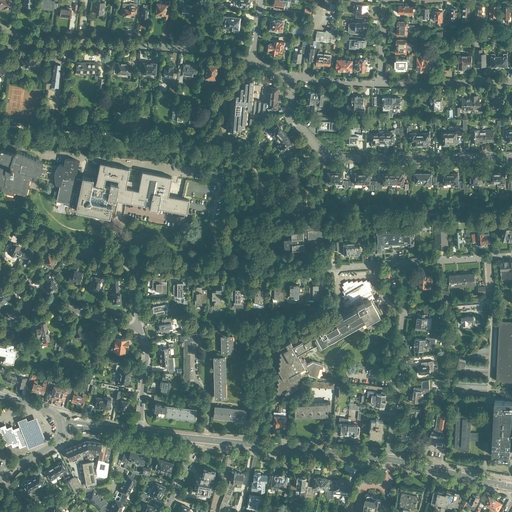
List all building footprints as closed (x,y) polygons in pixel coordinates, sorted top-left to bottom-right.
[(4,8),(6,8),(6,9),(9,9),(11,9),(11,0),(0,0),(0,6),(4,7),(4,8)] [(46,8),(49,8),(53,8),(53,10),(55,0),(57,1),(58,1),(57,0),(41,0),(41,1),(42,1),(41,8),(41,7),(46,7),(46,8)] [(97,8),(96,14),(104,15),(105,3),(100,2),(100,0),(99,0),(93,0),(92,7),(97,8)] [(184,0),(179,0),(178,9),(182,9),(182,14),(193,15),(193,8),(197,8),(197,0),(191,0),(191,5),(184,5),(184,0)] [(235,0),(236,0),(235,0),(234,6),(244,7),(244,8),(246,8),(247,7),(248,5),(249,5),(249,0),(235,0)] [(292,0),(292,1),(291,1),(283,0),(275,0),(275,4),(274,4),(274,6),(274,7),(274,8),(285,9),(285,5),(288,5),(288,3),(290,3),(298,4),(298,0),(292,0)] [(165,4),(157,3),(156,10),(155,10),(155,11),(154,11),(154,12),(154,13),(155,13),(155,14),(160,14),(160,15),(165,15),(164,18),(168,18),(169,5),(168,5),(168,2),(166,1),(165,4)] [(137,4),(130,3),(130,4),(123,4),(123,9),(122,8),(121,14),(122,14),(122,15),(124,16),(125,17),(126,17),(127,16),(129,16),(130,17),(131,17),(132,17),(134,17),(135,11),(137,11),(137,4)] [(358,7),(358,10),(356,10),(356,15),(367,16),(368,16),(369,15),(369,13),(368,11),(368,5),(355,4),(355,7),(358,7)] [(413,16),(413,14),(413,11),(415,11),(415,9),(413,9),(413,7),(411,7),(411,6),(405,5),(405,6),(400,5),(400,6),(399,9),(398,9),(398,13),(410,14),(410,16),(413,16)] [(484,20),(484,15),(485,6),(484,6),(483,5),(481,5),(476,5),(476,13),(477,14),(476,18),(480,18),(480,19),(484,20)] [(511,16),(511,12),(510,12),(510,7),(508,7),(508,6),(507,5),(504,5),(504,6),(503,6),(503,18),(507,18),(507,23),(511,23),(511,19),(511,16)] [(67,7),(67,10),(61,9),(60,12),(60,13),(60,16),(64,16),(71,17),(71,10),(71,8),(67,7)] [(419,9),(419,20),(419,23),(422,23),(422,21),(422,18),(428,18),(428,17),(429,17),(429,9),(422,8),(422,10),(419,9)] [(435,11),(434,22),(444,22),(444,19),(443,19),(443,12),(435,11)] [(224,15),(222,15),(222,18),(224,18),(223,27),(229,27),(229,28),(234,28),(234,31),(238,32),(239,28),(240,27),(240,25),(239,24),(239,22),(241,21),(241,18),(240,18),(240,17),(234,16),(230,15),(230,16),(224,15)] [(287,17),(283,16),(278,15),(277,18),(276,18),(275,20),(274,19),(274,20),(273,21),(273,22),(274,23),(273,29),(283,31),(285,20),(287,20),(292,21),(292,17),(287,17)] [(368,32),(368,29),(367,28),(366,28),(367,22),(362,21),(362,23),(357,22),(357,23),(351,22),(351,23),(349,23),(348,32),(350,32),(350,33),(362,34),(362,33),(366,33),(366,32),(366,33),(368,32)] [(316,41),(318,42),(321,42),(336,44),(336,35),(317,33),(316,41)] [(292,38),(279,36),(279,40),(274,39),(273,38),(273,39),(274,40),(273,43),(270,42),(269,44),(267,45),(267,46),(268,48),(269,48),(268,52),(267,53),(268,53),(278,54),(278,52),(283,53),(284,47),(285,44),(286,44),(291,45),(292,38)] [(365,40),(350,39),(350,45),(351,45),(351,48),(356,48),(356,47),(359,48),(360,46),(365,46),(365,40)] [(482,44),(482,50),(477,50),(477,57),(478,57),(478,66),(486,66),(486,54),(488,54),(488,46),(482,44)] [(298,52),(295,52),(294,61),(301,62),(302,53),(305,54),(306,48),(302,47),(302,49),(299,49),(298,52)] [(317,64),(323,65),(324,56),(325,54),(318,53),(316,65),(317,65),(317,64)] [(459,61),(459,68),(459,70),(464,70),(464,68),(470,68),(471,67),(472,61),(472,58),(472,55),(460,55),(460,53),(457,53),(457,61),(459,61)] [(500,67),(500,56),(496,56),(496,53),(492,53),(492,66),(495,66),(495,68),(500,67)] [(500,56),(500,67),(504,67),(504,66),(508,66),(507,53),(504,53),(504,56),(500,56)] [(332,55),(325,54),(324,56),(323,65),(330,66),(332,55)] [(345,59),(344,70),(349,70),(349,71),(349,72),(351,72),(352,72),(352,70),(352,67),(353,67),(353,63),(353,59),(353,54),(349,54),(349,56),(349,59),(345,59)] [(358,63),(358,69),(360,69),(360,70),(365,70),(368,70),(368,65),(366,65),(366,60),(360,59),(360,55),(355,54),(355,57),(357,57),(357,59),(356,59),(356,63),(358,63)] [(408,56),(408,59),(404,59),(404,58),(399,58),(399,59),(396,59),(396,64),(395,65),(395,66),(396,67),(396,68),(397,68),(397,70),(397,71),(400,71),(401,70),(401,68),(407,68),(410,68),(410,67),(415,67),(415,56),(408,56)] [(418,56),(417,63),(417,66),(419,66),(419,70),(420,71),(422,71),(423,70),(428,70),(428,69),(431,69),(431,65),(428,64),(429,59),(424,59),(424,58),(421,57),(421,56),(418,56)] [(28,59),(20,60),(20,65),(26,65),(26,67),(34,67),(34,69),(35,69),(37,69),(38,67),(38,64),(38,63),(40,63),(40,60),(31,60),(31,58),(30,58),(29,58),(28,58),(28,59)] [(344,70),(345,59),(341,59),(341,58),(338,58),(337,62),(337,66),(337,70),(337,71),(338,72),(340,72),(340,71),(340,70),(344,70)] [(77,62),(77,72),(79,72),(80,72),(95,72),(97,72),(97,63),(77,62)] [(128,73),(130,73),(130,63),(115,62),(115,68),(112,68),(112,72),(125,73),(125,74),(128,74),(128,73)] [(61,64),(54,63),(51,84),(59,85),(61,64)] [(144,63),(142,63),(141,69),(143,69),(143,73),(149,73),(149,75),(154,75),(154,74),(156,74),(156,63),(144,63)] [(184,63),(183,75),(193,76),(193,74),(197,75),(198,65),(184,63)] [(207,80),(213,81),(213,78),(215,78),(216,69),(223,70),(223,66),(207,64),(206,77),(208,77),(207,80)] [(178,74),(173,73),(173,70),(172,70),(172,68),(173,68),(173,67),(165,66),(165,67),(164,67),(163,76),(164,76),(165,77),(167,77),(168,77),(169,77),(169,76),(171,77),(169,93),(170,93),(170,95),(175,96),(178,74)] [(265,107),(266,102),(261,102),(261,101),(257,101),(257,100),(252,99),(254,79),(245,79),(245,81),(241,80),(241,85),(237,85),(236,94),(232,93),(229,120),(227,120),(226,129),(231,130),(231,129),(237,129),(237,127),(241,128),(242,122),(246,122),(247,111),(251,111),(250,116),(255,116),(255,118),(260,119),(260,116),(264,116),(265,107)] [(129,83),(128,90),(134,90),(134,91),(135,91),(137,81),(129,81),(129,83)] [(268,94),(268,97),(278,97),(278,93),(277,93),(278,87),(278,86),(277,86),(277,85),(276,85),(275,86),(275,87),(274,87),(271,87),(270,91),(269,91),(269,94),(268,94)] [(307,92),(306,96),(309,96),(309,97),(308,102),(309,103),(312,104),(313,103),(313,107),(312,115),(314,115),(314,114),(314,110),(315,107),(317,93),(315,92),(309,92),(307,92)] [(317,93),(315,107),(317,107),(322,107),(323,103),(324,99),(326,99),(327,94),(324,94),(319,93),(317,93)] [(364,102),(363,102),(364,97),(358,96),(353,96),(351,96),(351,101),(353,101),(353,105),(351,105),(351,103),(348,103),(347,111),(356,112),(356,110),(364,111),(365,107),(361,107),(361,106),(363,106),(363,103),(364,103),(364,102)] [(471,96),(471,99),(471,109),(479,109),(479,99),(478,99),(478,96),(471,96)] [(498,96),(493,96),(493,108),(501,108),(501,96),(498,96)] [(267,103),(266,102),(265,107),(273,107),(273,108),(273,109),(274,109),(274,110),(275,110),(276,110),(276,109),(278,97),(268,97),(267,103)] [(393,117),(393,113),(393,97),(390,97),(390,98),(385,98),(385,100),(383,100),(383,105),(385,105),(385,107),(389,107),(389,108),(388,108),(388,117),(393,117)] [(393,97),(393,113),(396,113),(396,112),(400,112),(400,107),(400,105),(402,105),(402,100),(400,100),(400,98),(395,98),(395,97),(393,97)] [(439,109),(439,110),(443,110),(443,107),(443,97),(437,97),(432,97),(432,98),(430,98),(430,103),(432,103),(432,108),(433,108),(433,110),(437,110),(437,109),(439,109)] [(471,109),(471,99),(463,99),(463,109),(471,109)] [(174,106),(172,117),(177,118),(177,117),(177,120),(183,121),(183,119),(184,116),(188,117),(188,118),(189,119),(189,123),(194,124),(195,119),(194,119),(194,118),(193,118),(193,117),(193,116),(191,116),(192,111),(191,111),(191,110),(193,110),(196,110),(196,108),(197,108),(191,107),(191,106),(190,106),(190,107),(189,107),(188,111),(178,110),(178,106),(174,106)] [(339,120),(339,117),(318,117),(317,125),(320,125),(320,130),(336,130),(336,128),(343,129),(343,120),(339,120)] [(275,138),(283,131),(282,131),(282,129),(281,128),(280,127),(277,125),(274,128),(271,131),(267,127),(264,130),(266,133),(268,131),(275,138)] [(420,145),(420,134),(417,134),(417,133),(412,133),(412,126),(406,126),(406,137),(411,137),(411,142),(413,142),(413,145),(416,145),(420,145)] [(389,133),(387,133),(386,144),(390,144),(394,144),(394,133),(398,133),(399,128),(395,128),(395,130),(391,130),(389,132),(389,133)] [(348,139),(348,144),(350,144),(354,145),(354,144),(357,144),(357,141),(359,141),(359,139),(365,139),(366,131),(363,131),(362,134),(359,134),(354,134),(355,129),(350,129),(350,139),(348,139)] [(450,130),(450,143),(455,143),(458,143),(458,139),(457,139),(457,130),(450,130)] [(482,140),(482,132),(479,132),(479,130),(471,130),(471,142),(479,141),(479,140),(482,140)] [(482,131),(482,132),(482,140),(486,140),(486,141),(493,141),(493,130),(485,130),(485,131),(482,131)] [(280,143),(287,136),(287,135),(287,134),(285,132),(284,132),(283,131),(275,138),(280,143)] [(420,134),(420,145),(424,145),(428,145),(428,142),(430,142),(430,137),(435,137),(435,132),(429,132),(429,133),(423,133),(423,134),(420,134)] [(287,136),(280,143),(276,146),(277,147),(278,146),(282,151),(288,145),(288,146),(289,146),(290,146),(291,145),(292,145),(292,144),(292,143),(291,142),(288,139),(289,138),(289,137),(287,136)] [(0,188),(1,189),(0,194),(13,197),(14,191),(27,194),(30,178),(37,180),(37,177),(40,177),(55,180),(55,178),(55,175),(55,171),(57,168),(58,166),(43,163),(43,162),(42,161),(39,160),(21,152),(22,151),(21,151),(18,150),(14,153),(3,150),(3,149),(1,149),(1,150),(0,149),(0,188)] [(55,175),(55,178),(55,180),(56,184),(60,184),(58,191),(56,191),(56,195),(57,195),(56,200),(57,200),(57,202),(61,203),(61,201),(66,202),(66,204),(70,205),(70,203),(71,203),(71,202),(77,174),(79,161),(76,159),(65,158),(64,163),(64,164),(60,164),(58,165),(58,166),(57,168),(55,171),(55,175)] [(77,174),(71,202),(77,203),(76,207),(76,209),(76,210),(79,211),(78,211),(79,211),(83,212),(84,212),(88,213),(92,214),(93,214),(102,216),(104,216),(110,217),(111,214),(112,210),(112,209),(112,206),(109,205),(107,205),(108,200),(110,200),(112,201),(113,201),(116,201),(116,200),(116,199),(119,199),(119,200),(126,201),(133,202),(140,204),(145,205),(145,204),(150,206),(150,207),(149,208),(158,210),(158,208),(158,207),(161,208),(165,209),(171,210),(175,211),(176,211),(182,212),(183,213),(183,212),(188,214),(208,218),(214,185),(186,179),(172,177),(168,176),(161,174),(154,173),(147,172),(147,171),(142,171),(130,168),(126,167),(125,167),(119,166),(118,166),(112,164),(111,164),(105,163),(104,163),(100,162),(99,165),(99,168),(97,178),(95,185),(92,184),(93,181),(94,178),(86,176),(82,176),(77,174)] [(493,183),(497,183),(497,172),(496,172),(495,171),(493,171),(492,172),(489,172),(490,181),(484,181),(484,186),(488,186),(488,184),(493,184),(493,183)] [(498,172),(497,172),(497,183),(501,183),(501,184),(504,184),(506,186),(503,188),(506,191),(504,193),(506,196),(504,197),(504,200),(511,199),(511,180),(505,180),(505,172),(502,172),(501,171),(499,171),(498,172)] [(326,186),(326,184),(331,184),(332,183),(335,183),(336,172),(335,172),(334,172),(332,172),(331,172),(328,172),(328,181),(323,181),(323,186),(326,186)] [(336,172),(335,183),(339,183),(339,184),(345,184),(345,188),(348,188),(348,181),(343,181),(343,172),(340,172),(337,172),(336,172)] [(362,185),(362,173),(361,172),(358,172),(358,173),(355,173),(355,181),(350,181),(350,186),(353,186),(353,184),(362,185)] [(362,173),(362,185),(370,185),(370,189),(376,189),(376,181),(370,181),(370,173),(367,173),(366,172),(364,172),(363,173),(362,173)] [(451,184),(450,173),(449,172),(447,173),(446,173),(443,173),(443,182),(438,182),(438,187),(441,187),(442,187),(442,186),(443,186),(443,185),(447,185),(447,184),(451,184)] [(455,173),(454,172),(452,172),(451,173),(450,173),(451,184),(455,184),(455,187),(460,187),(460,188),(464,188),(463,181),(458,181),(458,173),(455,173)] [(479,186),(479,200),(484,200),(484,181),(478,181),(478,174),(478,173),(477,173),(477,172),(476,172),(475,172),(475,173),(474,173),(474,174),(469,174),(469,179),(470,179),(470,184),(475,184),(475,185),(480,185),(480,186),(479,186)] [(382,174),(382,183),(376,183),(376,189),(380,189),(380,186),(383,186),(383,185),(385,185),(385,184),(389,184),(389,173),(385,173),(385,174),(382,174)] [(422,183),(424,183),(424,173),(415,173),(415,183),(419,183),(420,184),(422,184),(422,183)] [(432,173),(424,173),(424,183),(424,185),(428,185),(428,187),(431,187),(431,185),(432,185),(432,173)] [(451,223),(451,226),(451,228),(454,228),(454,231),(455,239),(455,241),(455,245),(458,245),(459,246),(459,247),(462,246),(463,246),(463,245),(463,244),(464,244),(465,243),(464,241),(464,240),(462,241),(462,230),(459,230),(459,221),(451,221),(451,223)] [(314,224),(301,224),(301,229),(302,229),(303,231),(291,232),(291,238),(290,238),(288,238),(283,239),(284,249),(289,249),(291,249),(291,248),(292,248),(292,249),(304,249),(303,242),(303,241),(306,241),(312,241),(311,238),(322,238),(322,236),(322,230),(320,230),(320,228),(316,228),(316,229),(315,229),(314,224)] [(435,224),(436,249),(440,249),(444,249),(448,248),(447,226),(446,226),(446,224),(435,224)] [(413,230),(412,226),(409,226),(408,225),(406,225),(405,226),(402,226),(402,227),(381,229),(381,228),(374,228),(375,235),(376,235),(376,239),(375,240),(376,251),(385,251),(385,245),(408,243),(408,245),(409,246),(413,246),(414,245),(414,243),(414,237),(413,237),(413,236),(415,235),(415,232),(413,231),(413,230)] [(502,236),(501,237),(502,239),(504,238),(506,239),(508,239),(507,241),(510,241),(511,242),(511,241),(511,229),(509,229),(509,228),(505,227),(502,236)] [(483,233),(478,234),(479,244),(479,246),(484,246),(483,244),(484,244),(484,243),(490,243),(490,237),(489,233),(489,230),(485,230),(485,233),(483,233)] [(352,254),(351,240),(348,240),(348,243),(347,243),(343,244),(343,250),(342,250),(342,254),(344,254),(344,255),(352,254)] [(353,240),(351,240),(352,254),(355,254),(355,255),(358,255),(358,254),(359,254),(359,253),(361,253),(360,249),(358,249),(358,242),(355,243),(355,242),(353,242),(353,240)] [(20,258),(23,252),(19,250),(20,246),(18,245),(17,244),(15,243),(14,244),(13,244),(9,253),(10,254),(11,255),(13,256),(14,255),(16,256),(20,258)] [(23,252),(20,258),(24,259),(26,260),(26,261),(28,262),(30,262),(34,252),(33,252),(33,251),(31,250),(30,250),(27,249),(26,253),(23,252)] [(48,253),(43,262),(46,264),(46,266),(49,268),(50,267),(50,266),(53,268),(58,258),(56,257),(52,254),(51,255),(48,253)] [(503,264),(501,264),(501,265),(501,268),(502,279),(511,278),(511,261),(503,262),(503,264)] [(71,282),(79,284),(82,272),(78,271),(79,266),(76,265),(74,273),(70,272),(68,281),(71,282)] [(95,277),(93,277),(91,277),(90,281),(91,282),(89,287),(94,288),(93,291),(98,292),(101,282),(101,281),(104,282),(104,280),(107,280),(108,275),(106,274),(106,272),(101,270),(100,276),(101,276),(100,278),(97,277),(96,278),(95,278),(95,277)] [(421,280),(420,286),(433,287),(433,280),(432,280),(432,276),(430,275),(430,274),(425,273),(425,274),(423,274),(422,275),(421,275),(421,276),(420,276),(420,280),(421,280)] [(475,273),(466,274),(467,285),(476,284),(475,273)] [(467,285),(466,274),(449,275),(450,286),(467,285)] [(166,293),(167,284),(162,284),(162,277),(156,277),(156,279),(153,279),(153,288),(155,288),(155,291),(159,292),(159,293),(166,293)] [(53,279),(48,283),(46,281),(43,284),(46,288),(46,287),(47,288),(46,289),(47,290),(46,291),(48,293),(49,293),(50,294),(55,289),(56,290),(57,289),(57,288),(57,287),(55,284),(56,283),(53,279)] [(114,291),(112,291),(113,303),(116,303),(116,304),(117,304),(118,305),(120,305),(120,304),(121,304),(120,297),(121,296),(121,294),(120,294),(120,293),(118,293),(118,288),(119,288),(118,279),(112,280),(113,285),(113,288),(114,291)] [(32,284),(28,280),(22,287),(25,290),(32,284)] [(376,301),(375,301),(370,291),(372,290),(370,286),(372,285),(371,285),(369,281),(368,282),(366,280),(363,282),(362,280),(358,282),(357,280),(357,281),(353,283),(352,281),(348,283),(347,281),(343,283),(344,285),(342,286),(345,290),(343,291),(345,295),(343,296),(345,299),(343,300),(345,304),(343,305),(346,309),(344,310),(345,312),(346,314),(342,316),(342,314),(331,320),(332,322),(324,326),(319,329),(314,332),(301,340),(297,334),(292,337),(293,338),(285,343),(286,344),(280,347),(282,350),(280,352),(281,355),(279,356),(281,359),(279,360),(281,364),(278,365),(280,368),(278,369),(280,372),(278,373),(279,377),(277,378),(279,381),(277,382),(279,385),(276,386),(278,390),(276,391),(278,394),(282,392),(283,393),(285,392),(286,393),(289,391),(290,393),(294,391),(293,390),(298,387),(297,384),(299,383),(297,380),(299,378),(299,377),(305,374),(305,375),(308,373),(309,374),(318,377),(319,377),(317,376),(321,364),(322,364),(322,363),(321,363),(313,361),(307,364),(306,362),(304,358),(303,359),(301,356),(299,357),(298,354),(297,354),(296,353),(302,350),(303,349),(305,348),(307,347),(309,346),(310,345),(312,344),(319,340),(321,344),(327,341),(329,344),(344,336),(342,333),(347,330),(360,322),(362,324),(380,314),(383,313),(382,313),(377,303),(378,303),(378,302),(378,301),(377,301),(376,301)] [(183,282),(177,282),(177,284),(174,284),(174,293),(176,293),(176,297),(180,297),(180,298),(187,298),(188,289),(183,289),(183,282)] [(280,292),(280,290),(280,285),(274,285),(274,287),(270,287),(270,295),(273,295),(273,299),(277,299),(277,301),(284,301),(284,292),(280,292)] [(299,292),(299,289),(299,285),(293,285),(293,287),(290,287),(290,295),(292,295),(292,299),(296,299),(296,301),(304,301),(304,292),(299,292)] [(318,292),(318,289),(318,285),(313,285),(313,287),(309,287),(309,295),(310,295),(310,296),(309,296),(309,298),(310,298),(310,299),(316,299),(316,301),(323,301),(323,292),(318,292)] [(193,289),(192,297),(195,297),(195,301),(195,305),(202,305),(202,303),(206,303),(207,289),(202,289),(202,287),(196,286),(196,289),(193,289)] [(212,291),(212,299),(215,299),(215,303),(215,307),(226,307),(226,305),(226,296),(221,296),(221,289),(216,289),(216,291),(212,291)] [(232,291),(232,299),(234,299),(234,303),(234,307),(245,308),(245,305),(246,296),(241,296),(241,289),(235,289),(235,291),(232,291)] [(251,291),(251,299),(254,299),(253,303),(253,307),(258,307),(258,305),(265,305),(265,296),(260,296),(260,289),(255,289),(255,291),(251,291)] [(167,298),(159,300),(160,305),(153,306),(154,312),(156,311),(156,315),(165,313),(164,311),(168,310),(167,306),(169,305),(167,298)] [(416,328),(416,330),(421,331),(421,328),(426,329),(431,330),(431,321),(427,321),(428,318),(427,318),(428,314),(418,313),(418,317),(417,323),(416,328)] [(462,316),(462,322),(463,322),(464,327),(469,326),(468,322),(473,321),(473,324),(481,323),(480,315),(480,317),(477,317),(477,316),(473,316),(473,315),(462,316)] [(158,325),(159,331),(161,330),(162,334),(170,332),(170,329),(173,329),(172,325),(174,324),(173,317),(164,319),(165,324),(158,325)] [(511,320),(500,320),(497,380),(511,381),(511,320)] [(49,339),(46,321),(41,322),(41,323),(36,324),(37,328),(38,336),(41,335),(41,340),(44,339),(44,340),(49,339)] [(81,339),(86,340),(88,334),(79,331),(76,338),(81,340),(81,339)] [(88,334),(86,340),(90,342),(90,343),(90,344),(90,345),(91,346),(92,347),(94,348),(93,351),(96,352),(97,347),(96,347),(99,338),(94,336),(95,333),(89,331),(88,334)] [(430,337),(424,336),(424,339),(416,338),(415,342),(415,344),(415,349),(415,351),(419,351),(420,349),(424,349),(426,348),(426,346),(428,346),(429,345),(429,346),(429,345),(435,346),(435,342),(436,342),(437,339),(435,339),(436,337),(444,338),(444,332),(439,331),(431,333),(430,337)] [(233,336),(222,336),(222,352),(233,352),(233,336)] [(127,339),(116,338),(116,339),(114,339),(113,346),(115,347),(115,350),(116,351),(117,352),(122,353),(123,352),(125,352),(125,346),(126,346),(127,346),(128,340),(127,340),(127,339)] [(0,358),(1,358),(1,363),(8,364),(9,362),(14,363),(17,348),(13,348),(14,346),(13,346),(14,343),(7,342),(7,344),(0,342),(0,358)] [(64,344),(56,342),(54,349),(62,351),(64,344)] [(168,348),(160,349),(161,356),(164,356),(164,358),(171,357),(171,349),(175,348),(174,345),(174,343),(171,344),(171,345),(169,346),(169,349),(168,349),(168,348)] [(106,350),(102,348),(101,349),(100,348),(97,354),(103,356),(106,350)] [(164,356),(161,356),(160,356),(161,365),(169,364),(170,372),(175,372),(184,372),(184,371),(184,370),(179,370),(175,370),(175,368),(174,357),(171,357),(164,358),(164,356)] [(214,356),(215,397),(226,397),(225,356),(214,356)] [(433,368),(432,360),(423,361),(423,365),(419,366),(420,374),(430,372),(430,368),(433,368)] [(121,364),(119,364),(117,363),(116,368),(116,369),(116,370),(117,370),(118,371),(119,371),(118,375),(130,377),(131,374),(131,373),(131,369),(131,368),(130,368),(129,368),(128,369),(121,367),(121,364)] [(7,381),(17,384),(20,372),(17,372),(17,374),(17,375),(17,376),(8,374),(7,381)] [(20,372),(17,384),(17,385),(23,387),(24,384),(25,384),(27,379),(20,377),(21,372),(20,372)] [(32,390),(38,392),(40,384),(37,383),(38,381),(35,380),(36,375),(32,374),(31,380),(34,381),(32,390)] [(130,381),(130,377),(118,375),(117,379),(116,383),(125,385),(125,386),(126,386),(127,386),(128,386),(128,385),(129,382),(130,381)] [(161,380),(160,386),(161,386),(161,388),(161,392),(168,393),(169,387),(170,387),(171,381),(168,381),(168,379),(169,377),(163,376),(162,378),(162,380),(161,380)] [(70,396),(72,387),(74,381),(52,377),(51,379),(50,384),(50,385),(54,386),(52,395),(64,399),(65,395),(70,396)] [(411,394),(411,397),(411,398),(413,399),(413,402),(421,403),(424,403),(424,408),(430,408),(435,409),(436,404),(430,404),(429,400),(422,399),(422,397),(423,397),(424,395),(424,393),(425,393),(425,392),(430,392),(429,380),(423,381),(422,388),(414,387),(413,394),(412,394),(411,394)] [(43,384),(40,384),(38,392),(44,393),(47,383),(43,382),(43,384)] [(72,401),(78,403),(80,394),(77,394),(78,392),(74,391),(72,401)] [(81,391),(80,394),(78,403),(83,404),(86,395),(83,394),(83,392),(81,391)] [(385,395),(386,392),(381,392),(381,394),(375,393),(375,395),(371,394),(371,399),(385,400),(386,399),(385,399),(386,395),(385,395)] [(102,408),(102,407),(104,397),(103,397),(103,399),(96,397),(94,406),(96,406),(96,407),(102,408)] [(111,398),(104,397),(102,407),(103,407),(107,408),(108,408),(109,408),(111,398)] [(162,399),(155,398),(154,407),(154,408),(154,407),(156,408),(155,412),(156,412),(155,416),(195,421),(196,411),(167,407),(167,408),(161,407),(162,399)] [(385,400),(371,399),(370,404),(374,404),(374,405),(380,406),(380,409),(384,409),(384,407),(385,407),(385,403),(385,400)] [(467,399),(458,399),(458,414),(464,414),(464,405),(467,405),(467,399)] [(119,410),(120,412),(122,412),(123,411),(123,410),(128,411),(129,406),(128,406),(128,401),(121,400),(121,401),(119,400),(118,403),(120,404),(119,410)] [(511,401),(495,400),(493,433),(471,432),(471,419),(472,415),(465,415),(457,415),(455,448),(460,448),(460,451),(469,452),(469,449),(470,449),(470,440),(486,441),(493,441),(492,454),(497,454),(496,458),(509,458),(510,455),(511,414),(511,401)] [(331,411),(331,404),(328,404),(328,405),(295,406),(295,419),(328,417),(328,411),(331,411)] [(273,415),(274,415),(273,425),(274,425),(274,426),(276,426),(277,425),(278,425),(279,425),(281,407),(279,407),(278,412),(274,412),(273,415)] [(421,408),(420,407),(420,408),(409,407),(408,412),(409,412),(409,413),(412,414),(413,412),(414,412),(413,416),(419,416),(419,413),(419,411),(421,411),(421,408)] [(225,419),(225,420),(233,421),(234,420),(241,421),(241,422),(245,423),(246,412),(215,408),(213,419),(218,419),(218,418),(225,419)] [(430,443),(443,445),(444,436),(443,436),(444,433),(443,433),(445,415),(438,414),(435,431),(432,431),(431,434),(430,443)] [(27,445),(29,448),(46,442),(37,417),(28,421),(26,418),(18,421),(20,426),(21,426),(28,444),(27,445)] [(342,433),(342,432),(345,433),(345,435),(348,435),(349,435),(349,433),(350,433),(350,427),(348,427),(348,419),(344,418),(339,417),(339,422),(338,433),(342,433)] [(376,419),(371,419),(369,436),(370,436),(370,435),(375,435),(375,437),(375,436),(381,436),(381,437),(383,420),(378,420),(378,418),(376,418),(376,419)] [(20,448),(27,445),(28,444),(21,426),(20,426),(13,429),(12,426),(7,428),(6,424),(0,426),(0,430),(6,445),(11,443),(13,447),(18,444),(20,448)] [(414,437),(414,436),(412,436),(413,431),(413,429),(409,428),(409,430),(408,429),(404,428),(404,430),(403,430),(402,439),(406,439),(407,441),(411,441),(412,440),(413,440),(414,439),(414,437)] [(82,443),(77,445),(82,457),(87,455),(82,443)] [(95,462),(93,461),(95,475),(97,475),(105,476),(107,475),(108,468),(109,462),(109,460),(108,459),(109,455),(110,455),(111,450),(110,450),(111,445),(108,445),(108,444),(102,443),(99,455),(99,457),(97,462),(96,462),(95,462)] [(77,445),(72,447),(79,462),(84,461),(82,457),(77,445)] [(72,447),(66,450),(70,459),(71,459),(73,461),(76,460),(77,463),(79,462),(72,447)] [(124,449),(124,452),(122,461),(125,462),(124,468),(126,469),(128,461),(131,451),(124,449)] [(128,461),(135,463),(138,453),(136,452),(133,451),(133,452),(131,451),(128,461)] [(141,454),(138,453),(135,463),(143,465),(146,455),(143,454),(144,454),(142,453),(141,453),(141,454)] [(153,468),(162,471),(165,461),(164,460),(162,459),(161,460),(158,459),(156,465),(154,465),(153,468)] [(56,464),(62,474),(68,471),(63,463),(64,462),(63,460),(60,462),(59,462),(57,463),(57,464),(56,464)] [(83,463),(81,463),(82,467),(84,467),(87,484),(97,483),(95,475),(93,461),(83,463)] [(166,461),(165,461),(162,471),(171,474),(172,471),(171,470),(173,463),(169,462),(168,462),(166,461)] [(51,467),(57,478),(60,476),(60,475),(62,474),(56,464),(54,465),(53,465),(51,466),(51,467)] [(51,481),(57,478),(51,467),(50,467),(49,467),(47,468),(47,469),(44,471),(50,481),(51,480),(51,481)] [(195,486),(196,486),(195,491),(210,494),(211,489),(212,490),(214,482),(213,482),(214,478),(215,470),(204,468),(202,475),(200,475),(199,479),(196,478),(195,486)] [(132,472),(131,475),(127,473),(122,482),(132,487),(135,480),(133,479),(136,473),(132,471),(132,472)] [(220,508),(220,510),(226,511),(228,508),(230,505),(228,504),(229,502),(233,491),(236,491),(240,491),(241,487),(242,477),(244,477),(245,474),(243,474),(243,473),(241,473),(236,473),(236,471),(232,471),(231,471),(230,471),(229,475),(231,475),(230,481),(229,481),(220,505),(220,508)] [(219,476),(216,488),(222,489),(224,477),(225,473),(221,472),(220,476),(219,476)] [(34,477),(40,487),(46,484),(42,476),(40,473),(37,475),(34,476),(34,477)] [(249,482),(246,498),(248,499),(246,507),(251,508),(250,510),(256,511),(258,511),(261,501),(264,491),(264,490),(265,483),(265,481),(266,481),(266,480),(266,477),(267,475),(261,474),(260,474),(255,473),(254,473),(254,474),(253,480),(253,482),(252,482),(249,482)] [(278,490),(280,475),(275,475),(272,474),(271,485),(272,485),(271,488),(274,488),(274,489),(278,490)] [(280,475),(278,490),(286,491),(286,489),(287,476),(284,476),(280,475)] [(306,494),(307,489),(305,489),(305,486),(307,486),(308,482),(306,482),(305,481),(306,480),(306,479),(306,478),(306,477),(305,476),(303,475),(301,476),(301,477),(297,477),(295,477),(295,482),(296,482),(296,488),(301,489),(300,497),(302,497),(301,501),(304,502),(305,498),(306,498),(306,494)] [(320,489),(322,477),(318,476),(318,477),(317,477),(317,478),(315,477),(315,478),(314,478),(314,480),(313,480),(312,487),(308,487),(307,489),(306,494),(312,495),(313,491),(316,491),(317,488),(320,489)] [(29,480),(34,490),(40,487),(34,477),(32,478),(31,478),(29,479),(29,480)] [(71,479),(69,480),(76,493),(82,491),(83,491),(88,489),(89,489),(91,488),(97,486),(97,485),(97,483),(87,484),(82,485),(78,478),(74,477),(71,479)] [(322,477),(320,489),(324,489),(324,491),(327,491),(326,498),(330,498),(331,491),(328,490),(329,483),(332,484),(332,480),(326,479),(326,478),(325,478),(325,477),(322,477)] [(32,492),(34,490),(29,480),(28,480),(28,479),(25,480),(24,480),(23,480),(22,481),(23,481),(23,482),(22,482),(28,494),(32,492)] [(331,491),(330,498),(333,499),(334,494),(341,495),(341,491),(343,479),(339,479),(338,479),(338,480),(332,480),(332,484),(335,484),(334,491),(331,491)] [(346,479),(343,479),(341,491),(349,492),(350,481),(349,481),(346,481),(346,480),(346,479)] [(122,493),(120,497),(126,499),(132,487),(122,482),(118,491),(122,493)] [(155,482),(152,488),(162,493),(162,492),(163,492),(164,490),(164,489),(165,486),(158,483),(159,483),(158,482),(157,483),(155,482)] [(395,503),(404,505),(403,510),(410,511),(411,505),(420,507),(424,489),(412,486),(411,488),(401,485),(400,489),(398,489),(395,503)] [(83,491),(82,491),(93,502),(93,503),(100,497),(100,496),(101,496),(99,494),(94,488),(93,490),(91,488),(89,489),(88,489),(83,491)] [(162,493),(152,488),(149,494),(159,499),(161,496),(163,494),(162,493)] [(434,490),(431,502),(431,505),(435,506),(436,502),(442,503),(441,508),(445,509),(446,505),(452,506),(453,505),(457,506),(460,493),(455,492),(455,494),(438,490),(438,491),(434,490)] [(470,500),(467,506),(474,509),(478,502),(478,501),(480,497),(479,497),(479,496),(477,495),(476,496),(473,494),(472,497),(471,496),(469,500),(470,500)] [(349,511),(379,511),(382,499),(376,498),(375,500),(374,500),(373,500),(373,498),(372,496),(368,495),(367,496),(367,498),(366,498),(365,504),(363,511),(352,511),(349,511)] [(100,497),(93,503),(101,511),(103,511),(106,508),(104,506),(108,503),(101,496),(100,496),(100,497)] [(487,505),(491,507),(496,499),(495,499),(495,498),(493,497),(492,497),(489,496),(484,505),(486,506),(487,505)] [(110,508),(111,508),(119,511),(126,499),(120,497),(119,501),(115,499),(110,508)] [(497,511),(498,511),(502,503),(499,501),(499,500),(497,499),(496,500),(496,499),(491,507),(494,509),(494,510),(494,511),(495,511),(497,511)] [(146,503),(144,508),(143,509),(149,511),(153,511),(154,511),(154,510),(155,507),(146,503)]
